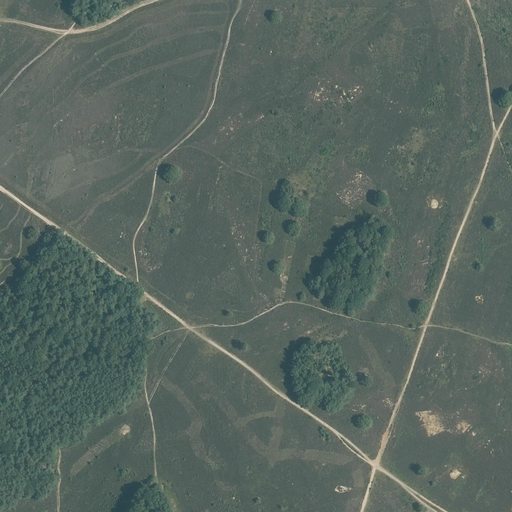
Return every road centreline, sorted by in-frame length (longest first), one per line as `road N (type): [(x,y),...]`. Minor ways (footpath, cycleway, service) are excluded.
road 1 (track): [(440,511),(140,289)]
road 2 (track): [(140,289),(0,186)]
